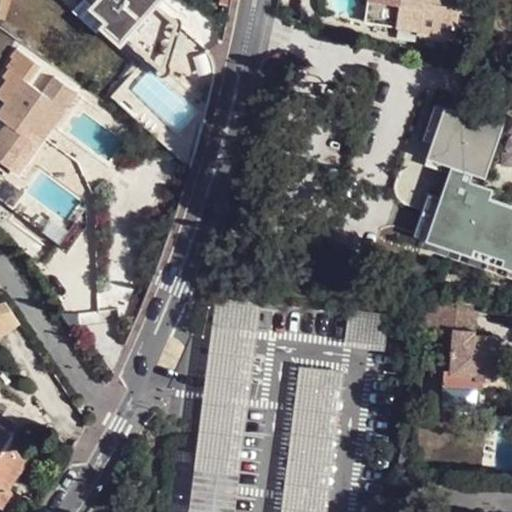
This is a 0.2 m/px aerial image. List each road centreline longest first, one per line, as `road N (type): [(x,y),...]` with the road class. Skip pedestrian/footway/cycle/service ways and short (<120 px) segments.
road 1 (unclassified): [(165,307),(208,191),(254,0)]
road 2 (unclassified): [(57,511),(139,371)]
road 3 (unclassified): [(139,371),(175,381),(195,363),(192,336),(165,307)]
